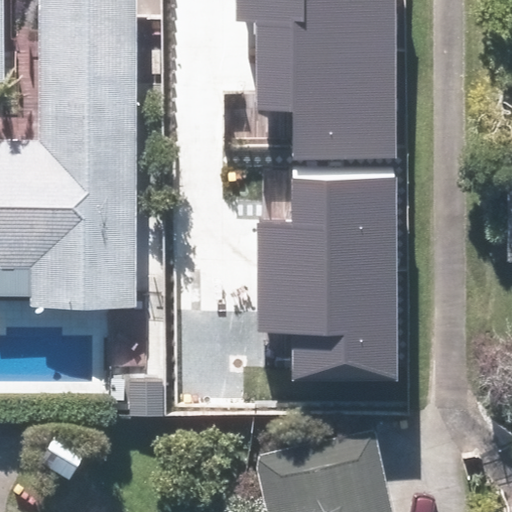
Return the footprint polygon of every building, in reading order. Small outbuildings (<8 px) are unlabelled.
[(47,0),(45,136),(0,134),(0,258),(35,259),(34,300),(142,302),(147,0),(47,0)] [(9,0),(0,0),(0,82),(5,82),(9,0)] [(298,110),(297,148),(385,151),(389,0),(242,0),(241,25),(258,25),(255,109),(298,110)] [(299,332),(299,371),(392,373),(396,179),(297,177),(296,220),(256,219),(254,331),(299,332)] [(397,511),(376,419),(256,446),(270,511),(397,511)]
